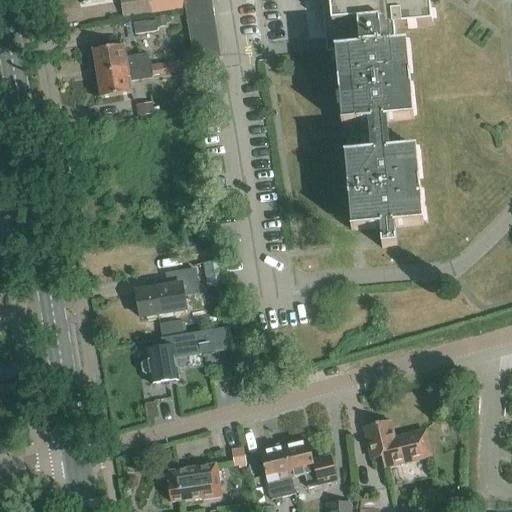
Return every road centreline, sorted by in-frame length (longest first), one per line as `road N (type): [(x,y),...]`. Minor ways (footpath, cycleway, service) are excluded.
road 1 (residential): [(511,215),(454,268),(266,287),(228,0)]
road 2 (secondary): [(75,456),(1,0)]
road 3 (unclassified): [(75,456),(511,336)]
